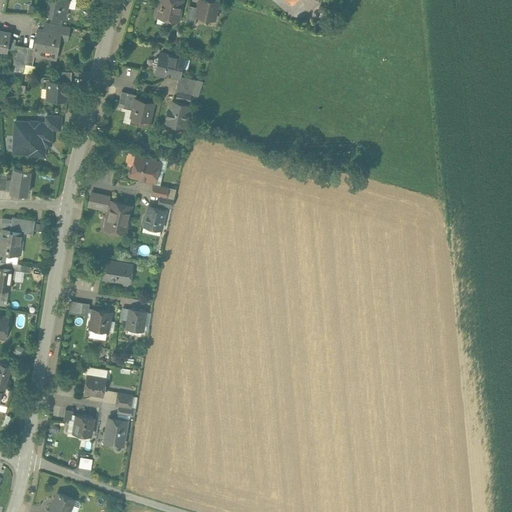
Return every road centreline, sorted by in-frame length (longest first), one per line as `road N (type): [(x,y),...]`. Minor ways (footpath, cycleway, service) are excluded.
road 1 (tertiary): [(26,463),(69,205)]
road 2 (tertiary): [(69,205),(120,0)]
road 3 (track): [(181,511),(26,463)]
